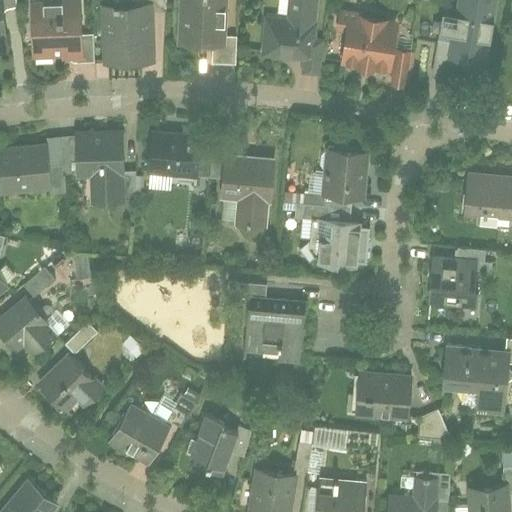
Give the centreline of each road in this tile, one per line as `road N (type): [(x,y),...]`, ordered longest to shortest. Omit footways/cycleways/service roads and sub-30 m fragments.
road 1 (residential): [(0,118),(226,98),(408,118)]
road 2 (residential): [(408,118),(381,319)]
road 3 (residential): [(164,511),(0,399)]
